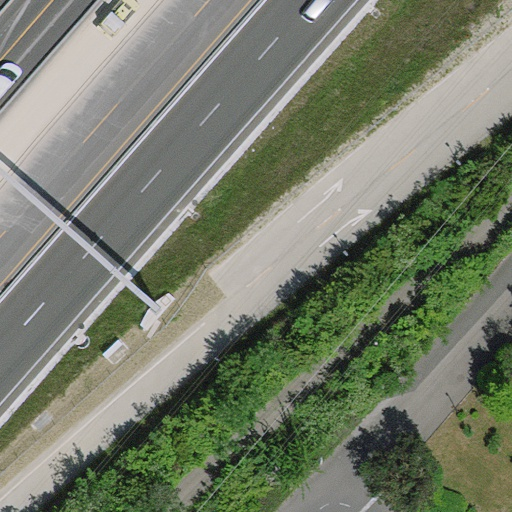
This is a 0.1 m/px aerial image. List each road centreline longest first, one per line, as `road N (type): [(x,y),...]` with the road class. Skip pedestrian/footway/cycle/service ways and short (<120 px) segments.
road 1 (motorway): [(0,355),(309,0)]
road 2 (motorway): [(0,147),(131,0)]
